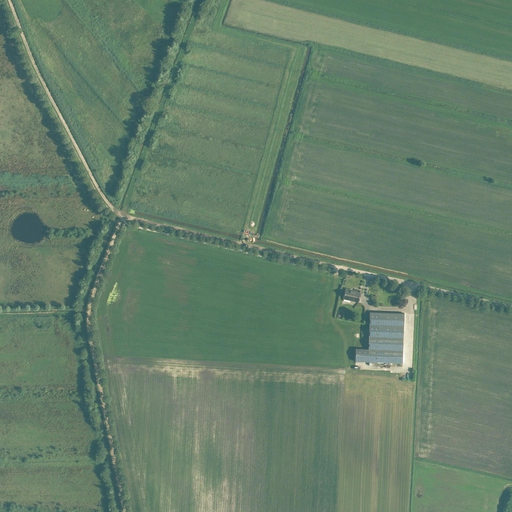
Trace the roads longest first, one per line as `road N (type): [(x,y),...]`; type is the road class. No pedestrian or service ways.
road 1 (track): [(242,245),(296,49),(213,28),(223,0)]
road 2 (track): [(125,511),(90,309),(125,218)]
road 3 (track): [(125,218),(81,157),(10,0)]
road 4 (track): [(125,218),(204,0)]
road 5 (track): [(125,218),(332,265)]
road 6 (unclassified): [(511,306),(332,265)]
